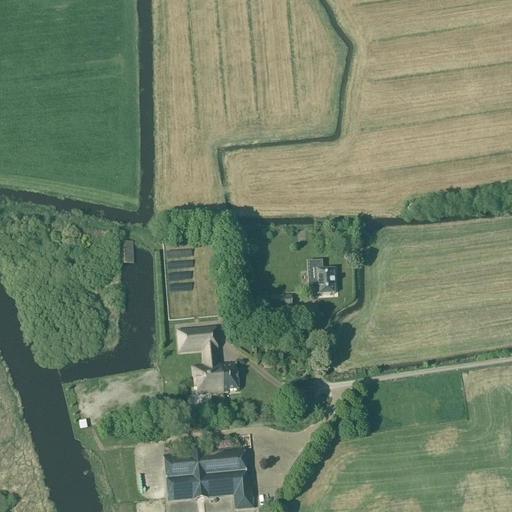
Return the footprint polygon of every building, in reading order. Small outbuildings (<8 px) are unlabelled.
[(133,265),(132,242),(117,243),(118,265),(133,265)] [(332,271),(315,272),(315,279),(307,279),(307,286),(316,286),(316,296),(334,295),(332,271)] [(263,310),(270,310),(291,309),(291,297),(270,297),(270,298),(263,298),(263,310)] [(196,387),(197,396),(223,394),(223,392),(237,390),(235,364),(217,366),(216,350),(215,329),(177,332),(179,353),(202,351),(203,367),(192,368),(194,387),(196,387)] [(250,489),(247,489),(243,450),(163,457),(167,503),(235,496),(236,511),(253,509),(252,498),(251,498),(250,489)]
